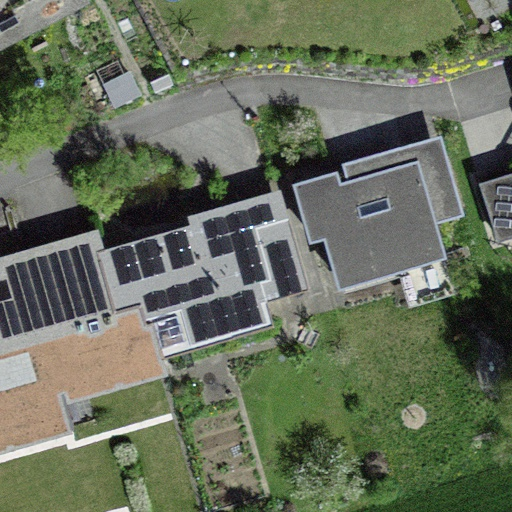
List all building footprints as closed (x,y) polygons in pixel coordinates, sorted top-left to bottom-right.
[(0,0),(0,27),(52,0),(0,0)] [(405,288),(448,275),(416,163),(338,185),(335,174),(297,185),(312,236),(326,232),(341,282),(399,266),(405,288)] [(511,175),(482,184),(498,237),(511,232),(511,175)] [(197,230),(99,258),(114,310),(139,303),(143,318),(180,307),(189,339),(263,318),(256,293),(298,281),(274,199),(209,217),(213,233),(199,237),(197,230)] [(120,364),(152,354),(143,318),(139,303),(114,310),(99,258),(91,238),(5,263),(16,301),(0,305),(0,400),(9,434),(71,416),(64,393),(124,376),(120,364)]
